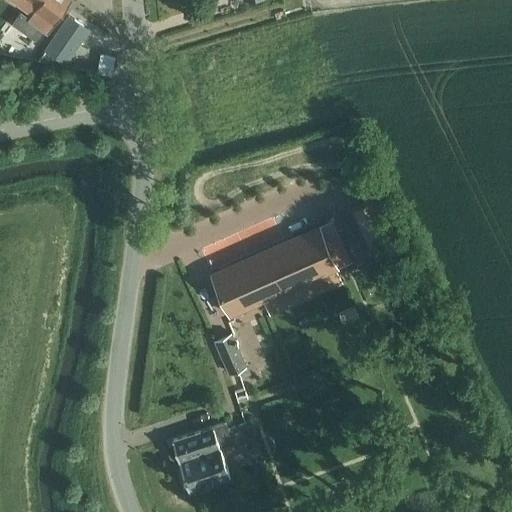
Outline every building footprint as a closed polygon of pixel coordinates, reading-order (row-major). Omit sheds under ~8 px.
[(42,28),(48,32),(70,0),(11,0),(25,9),(14,23),(32,36),(36,29),(39,31),(42,28)] [(69,15),(45,49),(65,62),(88,28),(76,20),(69,15)] [(351,209),(368,248),(390,238),(373,199),(351,209)] [(212,271),(232,315),(337,267),(319,224),(212,271)] [(215,345),(230,374),(245,366),(229,337),(215,345)] [(174,440),(190,490),(229,477),(219,447),(235,441),(229,422),(174,440)]
